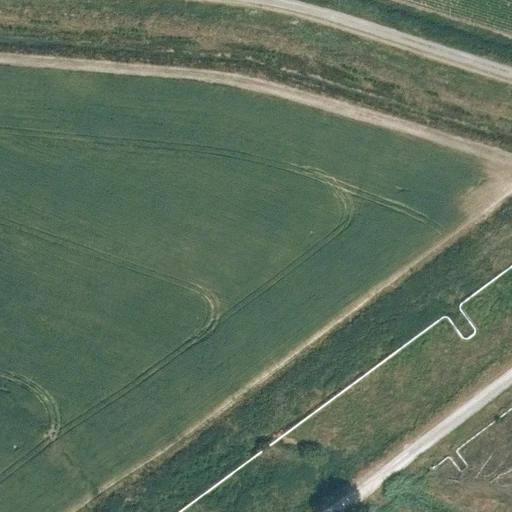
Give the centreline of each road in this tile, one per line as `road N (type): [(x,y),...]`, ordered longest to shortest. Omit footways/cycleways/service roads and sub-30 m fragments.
road 1 (track): [(511,77),(278,3),(223,0)]
road 2 (track): [(511,363),(317,511)]
